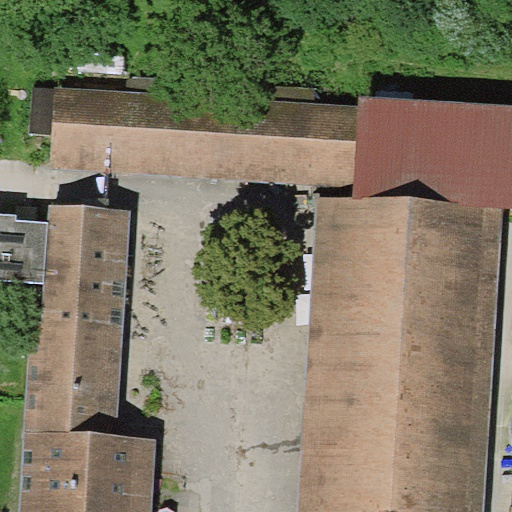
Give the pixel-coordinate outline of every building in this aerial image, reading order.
[(361,187),(366,103),(55,89),(52,174),(361,187)] [(361,187),(360,205),(506,217),(511,217),(511,111),(366,103),(361,187)] [(489,511),(506,217),(360,205),(319,203),(302,511),(489,511)] [(130,220),(46,215),(45,234),(41,296),(39,332),(29,331),(18,511),(151,511),(155,451),(117,448),(130,220)] [(14,225),(0,224),(0,293),(41,296),(45,234),(14,232),(14,225)]
